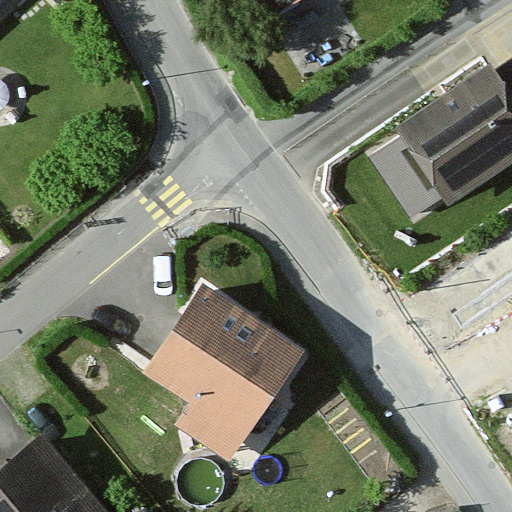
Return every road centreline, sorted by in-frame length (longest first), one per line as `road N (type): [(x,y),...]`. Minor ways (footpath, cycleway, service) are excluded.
road 1 (residential): [(495,511),(393,359),(229,141)]
road 2 (residential): [(0,331),(229,141)]
road 3 (residential): [(229,141),(142,0)]
